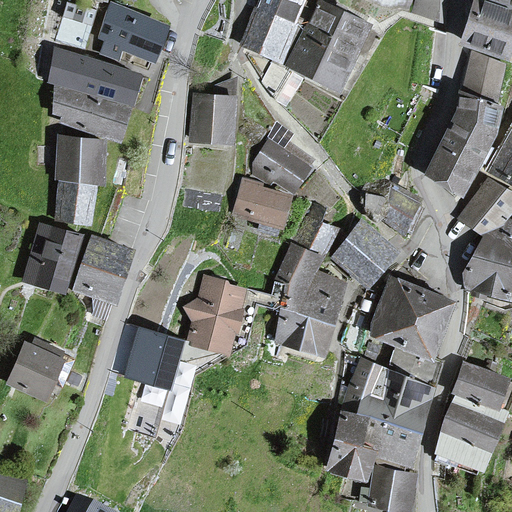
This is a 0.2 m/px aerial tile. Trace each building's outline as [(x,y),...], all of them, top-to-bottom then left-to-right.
[(264,0),(260,10),(292,22),(301,0),(264,0)] [(417,0),(414,11),(446,21),(446,0),(417,0)] [(511,0),(477,0),(463,43),(511,59),(511,0)] [(77,5),(68,2),(64,16),(67,17),(60,39),(85,47),(91,30),(92,26),(91,26),(95,11),(86,9),(86,10),(76,7),(77,5)] [(371,25),(322,2),(292,66),(303,71),(340,89),(368,32),(371,25)] [(149,61),(163,25),(110,5),(97,38),(104,41),(99,53),(116,59),(118,54),(120,49),(149,61)] [(282,62),(298,25),(292,22),(260,10),(244,45),(282,62)] [(61,49),(51,80),(62,83),(131,104),(140,74),(103,62),(61,49)] [(502,64),(471,54),(462,85),(493,94),(502,64)] [(90,129),(120,139),(129,109),(61,88),(53,111),(67,116),(65,121),(90,129)] [(462,92),(460,102),(460,110),(451,126),(427,173),(443,182),(463,194),(496,130),(501,107),(462,92)] [(231,98),(193,95),(190,140),(228,142),(231,98)] [(511,129),(492,170),(511,179),(511,129)] [(53,179),(57,179),(91,182),(98,183),(99,166),(101,141),(57,138),(53,179)] [(254,162),(254,173),(269,183),(273,179),(293,191),(310,168),(269,141),(254,162)] [(89,209),(91,182),(57,179),(54,220),(88,223),(89,209)] [(484,234),(504,224),(507,219),(511,212),(511,192),(490,180),(462,218),(484,234)] [(293,197),(246,183),(237,213),(284,227),(293,197)] [(422,203),(392,185),(382,201),(373,195),(366,206),(405,230),(422,203)] [(316,273),(320,263),(323,254),(332,230),(323,227),(316,225),(321,210),(313,208),(302,247),(292,243),(280,280),(290,282),(276,340),(292,345),(325,354),(342,294),(346,282),(316,273)] [(511,220),(507,219),(504,224),(484,234),(465,273),(467,288),(511,299),(511,220)] [(398,251),(362,222),(335,256),(362,283),(398,251)] [(78,236),(42,225),(26,278),(62,289),(78,236)] [(125,251),(89,239),(72,287),(86,292),(108,300),(125,251)] [(382,306),(369,335),(399,348),(391,371),(388,370),(384,398),(372,394),(382,367),(361,357),(349,393),(344,410),(337,438),(336,441),(329,468),(367,479),(373,455),(377,456),(411,467),(421,432),(426,413),(434,387),(429,386),(438,362),(430,359),(454,303),(394,277),(382,306)] [(243,288),(206,278),(190,340),(228,349),(243,288)] [(173,339),(133,328),(120,376),(160,387),(173,339)] [(61,358),(27,342),(8,383),(43,399),(61,358)] [(464,363),(452,395),(458,397),(499,411),(510,380),(464,363)] [(503,413),(499,411),(458,397),(437,453),(482,470),(503,413)] [(414,474),(378,467),(371,505),(406,511),(414,474)] [(13,511),(23,479),(0,472),(0,511),(13,511)] [(112,511),(79,496),(70,511),(112,511)]
